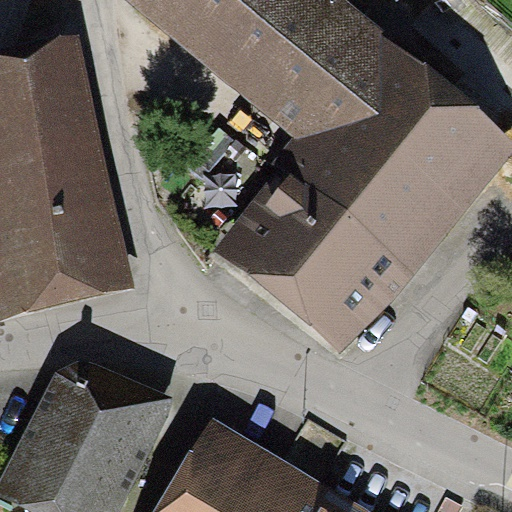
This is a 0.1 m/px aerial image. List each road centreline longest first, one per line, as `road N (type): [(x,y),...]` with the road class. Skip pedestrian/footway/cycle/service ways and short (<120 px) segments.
road 1 (residential): [(174,325),(511,500)]
road 2 (residential): [(94,0),(98,70),(174,325)]
road 3 (residential): [(0,343),(174,325)]
